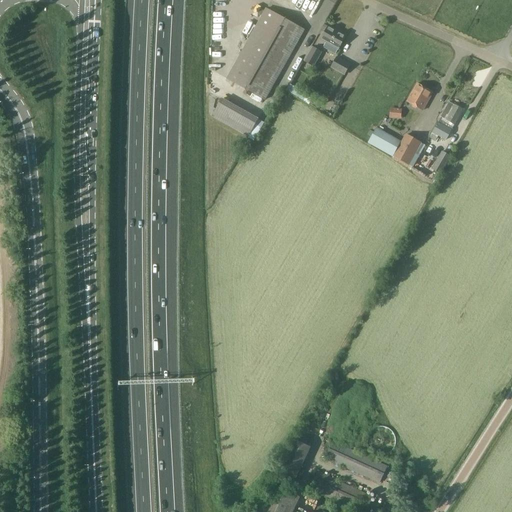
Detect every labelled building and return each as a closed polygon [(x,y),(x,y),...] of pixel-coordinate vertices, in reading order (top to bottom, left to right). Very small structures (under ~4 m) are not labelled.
[(295,12),(311,12),(311,6),(318,6),(318,2),(313,2),(313,0),(286,0),(295,0),(295,12)] [(320,5),(316,13),(324,16),(328,8),(320,5)] [(265,100),(304,30),(266,9),(227,79),(265,100)] [(339,49),(346,36),(328,27),(321,40),(339,49)] [(313,67),(322,52),(313,47),(305,62),(313,67)] [(345,75),(348,70),(334,63),(332,68),(345,75)] [(284,73),(279,83),(285,86),(290,76),(284,73)] [(300,74),(294,84),(299,87),(305,77),(300,74)] [(291,88),(295,78),(291,76),(287,87),(291,88)] [(433,92),(418,83),(408,101),(423,110),(433,92)] [(249,137),(259,120),(223,99),(213,117),(249,137)] [(439,120),(433,129),(434,129),(432,133),(430,137),(436,140),(438,136),(446,141),(463,110),(449,102),(441,117),(439,120)] [(402,110),(390,109),(390,118),(401,118),(402,110)] [(407,135),(403,143),(377,129),(369,142),(395,157),(401,160),(404,162),(409,165),(421,143),(407,135)] [(442,175),(452,157),(443,152),(433,170),(442,175)] [(381,456),(385,456),(389,454),(392,452),(395,448),(396,445),(396,442),(396,438),(395,435),(392,432),(389,429),(385,427),(381,427),(377,428),(374,429),(372,431),(369,434),(368,438),(367,442),(368,446),(369,449),(372,452),(374,454),(377,456),(381,456)] [(294,485),(311,449),(295,441),(278,477),(294,485)] [(380,483),(388,467),(333,442),(326,459),(380,483)] [(359,511),(366,511),(373,498),(319,473),(311,490),(359,511)] [(293,511),(300,499),(272,486),(260,511),(293,511)]
